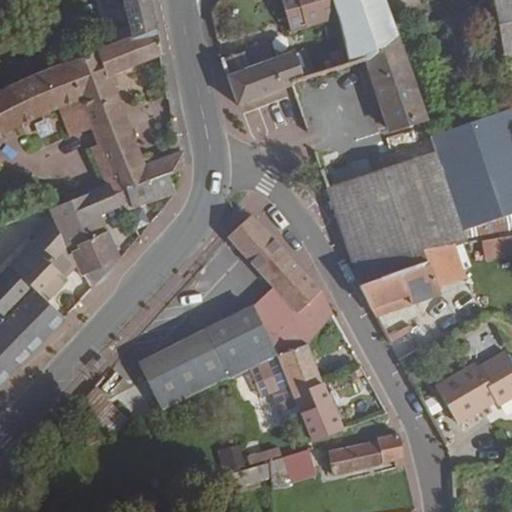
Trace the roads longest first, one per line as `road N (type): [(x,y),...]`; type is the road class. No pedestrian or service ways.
road 1 (residential): [(432,511),(417,430),(296,216),(248,170),(211,170)]
road 2 (primary): [(211,170),(196,221),(0,439)]
road 3 (primary): [(179,0),(211,170)]
